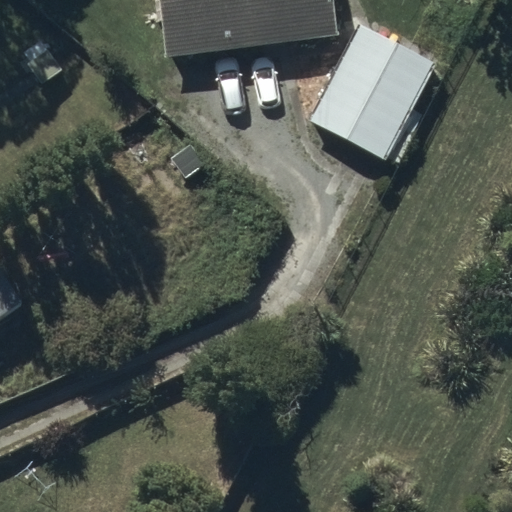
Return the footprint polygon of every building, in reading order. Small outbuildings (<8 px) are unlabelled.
[(329,0),(159,0),(166,55),(334,34),(329,0)] [(432,65),(357,26),(307,119),(382,158),(432,65)] [(60,70),(47,50),(28,63),(41,83),(60,70)] [(203,163),(190,144),(171,158),(184,176),(203,163)] [(0,318),(18,306),(0,277),(0,318)]
